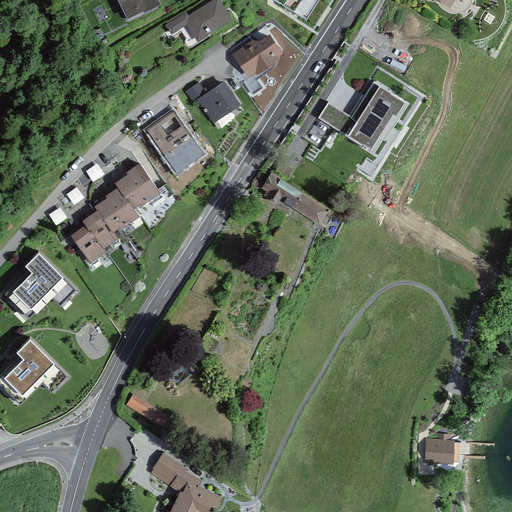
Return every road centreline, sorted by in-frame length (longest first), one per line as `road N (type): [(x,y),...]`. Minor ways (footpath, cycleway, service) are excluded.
road 1 (secondary): [(87,450),(144,328),(356,0)]
road 2 (residential): [(221,56),(119,127),(0,258)]
road 3 (track): [(437,268),(441,195),(511,60)]
road 4 (track): [(511,219),(458,360)]
